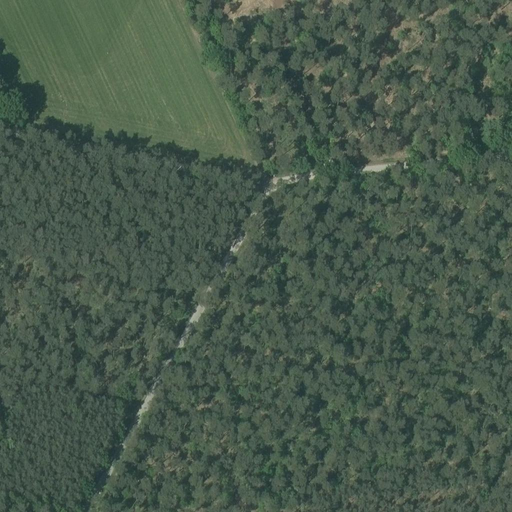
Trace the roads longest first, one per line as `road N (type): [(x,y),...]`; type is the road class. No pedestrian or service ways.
road 1 (unclassified): [(85,511),(270,185),(511,155)]
road 2 (track): [(0,129),(270,185)]
